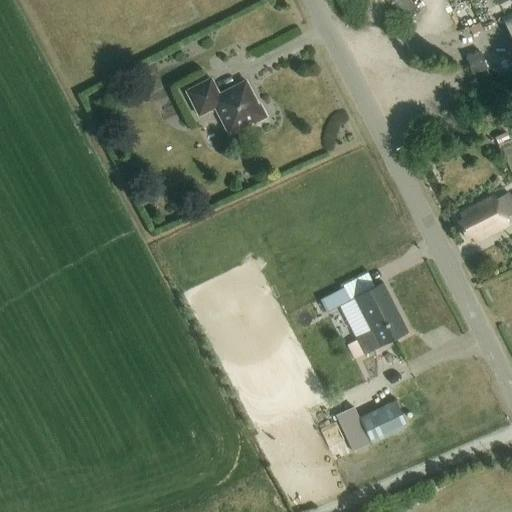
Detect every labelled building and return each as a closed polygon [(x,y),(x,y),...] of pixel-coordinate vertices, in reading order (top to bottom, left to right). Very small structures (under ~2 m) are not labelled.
[(414,8),(405,0),(390,0),(390,1),(407,16),(414,8)] [(511,39),(511,12),(501,19),(511,39)] [(254,124),(266,119),(260,106),(258,107),(245,82),(219,96),(210,80),(185,92),(198,117),(214,108),(228,135),(253,122),(254,124)] [(508,220),(511,218),(511,200),(509,195),(497,202),(495,198),(461,216),(464,221),(459,224),(467,241),(473,238),(476,243),(511,225),(508,220)] [(383,284),(353,299),(370,332),(379,349),(409,334),(383,284)] [(344,289),(319,301),(326,313),(350,301),(344,289)] [(312,325),(326,353),(337,348),(323,320),(312,325)] [(370,332),(356,339),(365,356),(379,349),(370,332)] [(397,399),(361,417),(373,442),(409,425),(397,399)] [(373,445),(361,418),(356,409),(337,418),(354,454),(373,445)]
